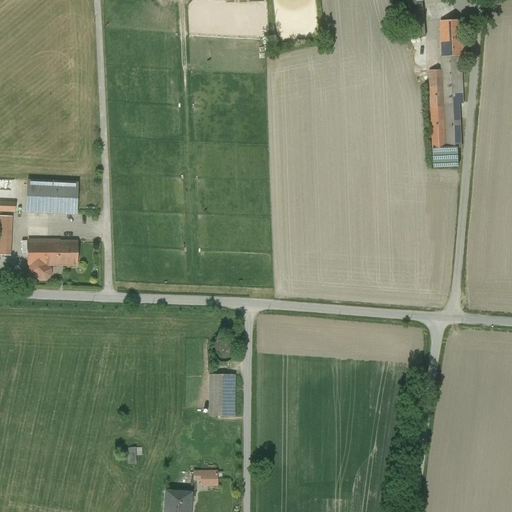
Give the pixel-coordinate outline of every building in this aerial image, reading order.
[(422,1),(412,2),(412,1),(409,1),(412,38),(425,36),(422,1)] [(464,20),(440,21),(442,56),(442,57),(461,56),(466,56),(464,20)] [(461,56),(442,57),(442,56),(441,56),(442,71),(443,71),(444,103),(459,103),(463,103),(461,56)] [(442,71),(430,72),(433,148),(446,147),(444,103),(443,71),(442,71)] [(459,103),(444,103),(446,147),(461,147),(459,103)] [(77,183),(27,181),(26,212),(76,214),(77,183)] [(15,203),(0,201),(0,210),(15,212),(15,203)] [(11,216),(0,215),(0,255),(9,256),(11,216)] [(76,241),(60,241),(60,240),(28,240),(28,266),(30,266),(47,266),(76,266),(76,241)] [(47,266),(30,266),(30,273),(33,276),(44,276),(44,269),(45,269),(47,267),(47,266)] [(233,358),(235,354),(235,350),(235,346),(233,343),(230,340),(227,339),(223,338),(219,339),(216,341),(213,343),(212,347),(211,351),(212,355),(214,358),(217,361),(221,362),(226,362),(230,361),(233,358)] [(234,375),(209,375),(209,416),(234,416),(234,375)] [(129,447),(129,463),(139,463),(139,447),(129,447)] [(217,470),(193,471),(193,480),(200,480),(200,486),(217,486),(217,470)] [(190,493),(166,491),(164,511),(186,511),(187,503),(189,503),(190,493)]
